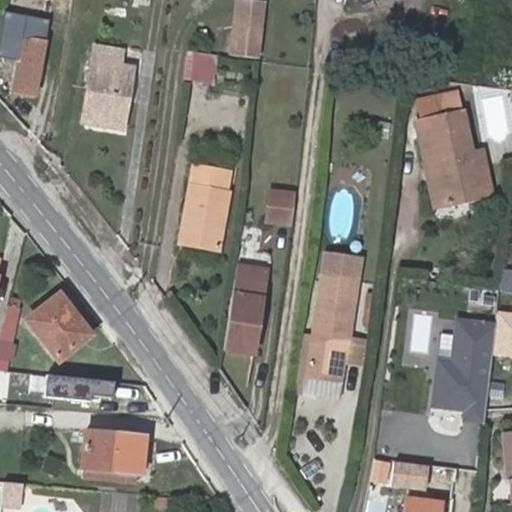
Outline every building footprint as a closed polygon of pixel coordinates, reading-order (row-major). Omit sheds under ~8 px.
[(267,4),(239,1),(233,56),(260,59),(267,4)] [(48,36),(49,20),(28,19),(27,34),(48,36)] [(45,43),(23,39),(14,91),(36,95),(45,43)] [(124,51),(96,47),(84,122),(123,127),(133,69),(121,67),(124,51)] [(215,53),(187,49),(183,75),(212,79),(215,53)] [(419,119),(467,110),(464,95),(417,104),(419,119)] [(478,164),(475,151),(467,110),(419,119),(429,170),(438,168),(445,202),(492,193),(486,162),(478,164)] [(388,139),(390,123),(369,120),(367,136),(388,139)] [(483,150),(475,151),(478,164),(486,162),(483,150)] [(192,167),(179,246),(217,251),(226,195),(224,195),(228,173),(192,167)] [(435,204),(445,202),(438,168),(429,170),(435,204)] [(295,196),(269,192),(265,222),(291,225),(295,196)] [(262,270),(232,266),(223,339),(222,350),(251,355),(262,270)] [(511,270),(504,270),(502,293),(511,293),(511,270)] [(310,379),(338,383),(343,343),(351,344),(356,300),(359,276),(323,272),(310,379)] [(23,298),(12,296),(9,307),(20,309),(23,298)] [(60,296),(27,321),(60,362),(92,336),(60,296)] [(0,343),(0,370),(6,371),(20,309),(9,307),(0,343)] [(511,314),(496,311),(495,323),(491,356),(511,359),(511,314)] [(495,323),(457,319),(453,361),(436,359),(431,408),(462,412),(461,424),(483,427),(491,356),(495,323)] [(343,343),(338,383),(346,383),(351,344),(343,343)] [(46,397),(113,402),(115,381),(47,376),(46,397)] [(0,400),(18,402),(20,383),(0,381),(0,400)] [(479,462),(481,431),(460,429),(458,460),(479,462)] [(83,469),(143,474),(145,438),(86,433),(83,469)] [(431,467),(391,462),(388,487),(428,492),(431,467)] [(142,482),(143,474),(83,469),(83,477),(142,482)] [(23,484),(2,482),(0,504),(20,506),(23,484)] [(406,511),(438,511),(440,503),(408,500),(406,511)]
